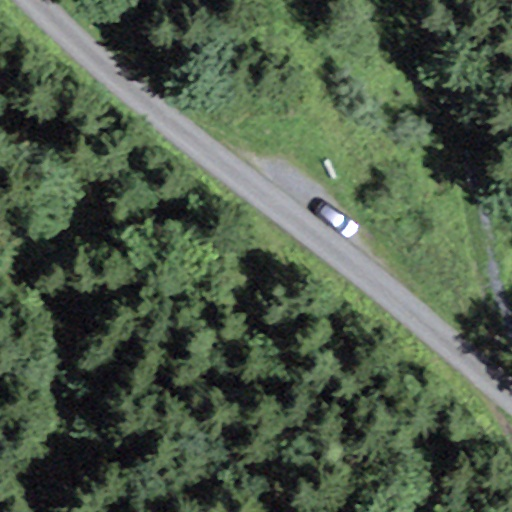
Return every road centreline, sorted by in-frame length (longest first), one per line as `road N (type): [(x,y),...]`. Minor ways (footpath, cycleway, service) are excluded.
road 1 (track): [(511,397),(144,106),(43,0)]
road 2 (track): [(392,0),(462,166),(511,346)]
